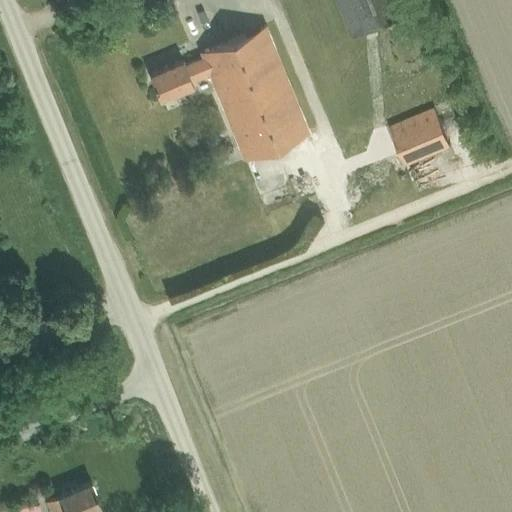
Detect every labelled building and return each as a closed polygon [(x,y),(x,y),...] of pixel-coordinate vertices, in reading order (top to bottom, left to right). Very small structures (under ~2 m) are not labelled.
[(335,0),(351,36),(413,11),(408,0),(335,0)] [(243,157),(308,130),(265,25),(201,51),(202,56),(184,63),(182,59),(149,73),(159,97),(192,83),(191,80),(209,72),(243,157)] [(404,164),(450,145),(434,106),(388,125),(404,164)] [(83,511),(101,504),(91,480),(57,495),(46,500),(51,511),(83,511)] [(38,511),(35,497),(10,502),(11,511),(38,511)]
